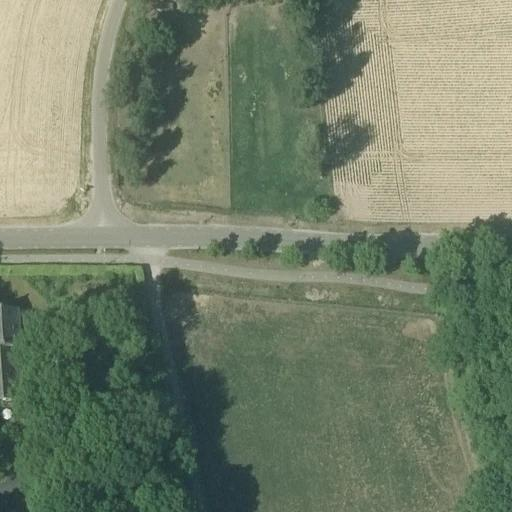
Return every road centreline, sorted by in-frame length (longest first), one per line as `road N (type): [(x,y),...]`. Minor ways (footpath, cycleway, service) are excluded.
road 1 (unclassified): [(99,231),(511,226)]
road 2 (track): [(146,257),(200,511)]
road 3 (unclassified): [(99,231),(99,129),(118,0)]
